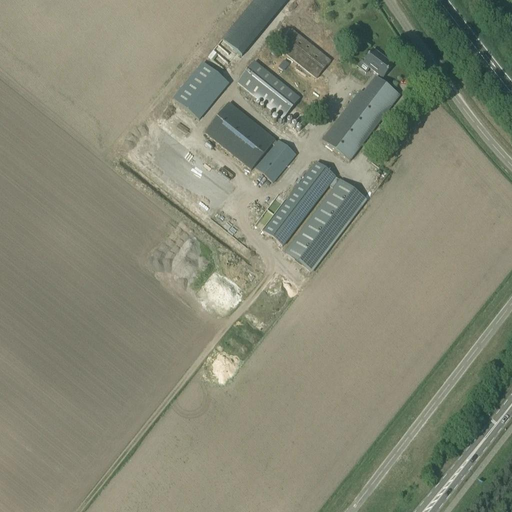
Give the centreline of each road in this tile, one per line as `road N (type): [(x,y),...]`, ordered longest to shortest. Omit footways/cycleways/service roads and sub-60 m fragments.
road 1 (unclassified): [(346,511),(511,296)]
road 2 (unclassified): [(511,161),(386,0)]
road 3 (secondary): [(427,511),(511,403)]
